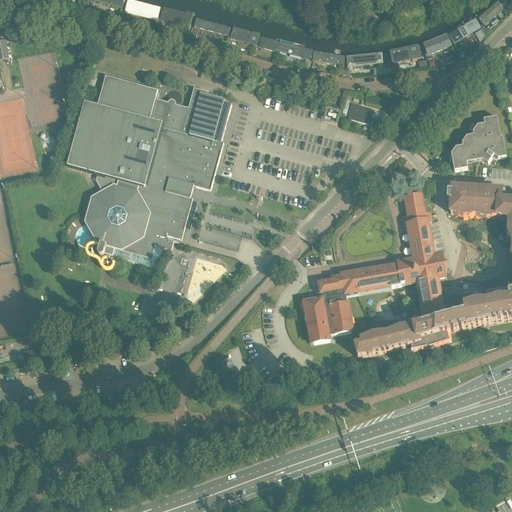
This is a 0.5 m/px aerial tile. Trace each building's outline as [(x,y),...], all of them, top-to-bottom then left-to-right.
[(93,6),(113,11),(116,10),(117,7),(115,4),(99,0),(92,0),(93,0),(92,3),(93,6)] [(86,4),(84,10),(92,13),(94,6),(86,4)] [(503,12),(505,14),(506,15),(511,10),(511,9),(509,6),(503,12)] [(481,25),(483,27),(486,27),(502,14),(502,12),(501,9),(498,9),(481,22),(481,25)] [(132,16),(153,22),(155,20),(156,17),(154,15),(134,10),(132,11),(131,14),(132,16)] [(164,18),(165,21),(186,26),(188,25),(189,22),(187,20),(167,14),(165,16),(164,18)] [(161,20),(158,31),(163,32),(166,21),(161,20)] [(199,33),(200,35),(220,41),(223,39),(223,36),(222,34),(202,28),(199,30),(199,33)] [(456,44),(459,45),(477,34),(477,31),(476,29),(473,28),(455,39),(454,41),(456,44)] [(229,43),(250,49),(252,47),(253,44),(252,42),(231,36),(229,38),(228,41),(229,43)] [(6,41),(0,42),(0,61),(5,61),(9,60),(6,41)] [(426,57),(429,58),(448,51),(449,48),(448,46),(446,44),(426,52),(425,54),(426,57)] [(258,49),(256,58),(259,59),(259,58),(270,61),(272,53),(258,49)] [(278,56),(298,61),(300,60),(301,57),(300,54),(279,49),(277,51),(276,54),(278,56)] [(398,64),(400,66),(421,61),(422,59),(422,56),(419,55),(399,59),(397,61),(398,64)] [(319,63),(321,66),(342,69),(344,67),(344,64),(343,62),(322,59),(320,60),(319,63)] [(390,68),(390,71),(391,71),(391,74),(393,73),(394,75),(399,75),(398,66),(392,67),(392,68),(390,68)] [(213,74),(211,82),(223,85),(225,78),(213,74)] [(186,88),(185,94),(181,108),(176,106),(176,105),(176,103),(174,102),(172,101),(170,102),(169,103),(168,104),(164,103),(164,105),(155,103),(158,92),(106,78),(98,107),(85,104),(68,167),(98,176),(96,182),(101,192),(92,199),(85,223),(87,226),(96,243),(98,246),(100,246),(98,253),(98,254),(98,255),(99,255),(99,256),(99,257),(100,257),(101,257),(102,257),(103,257),(104,256),(105,255),(157,269),(162,250),(172,252),(174,244),(181,245),(183,237),(193,200),(188,199),(190,192),(191,187),(208,191),(219,153),(221,153),(223,145),(221,144),(232,106),(225,104),(225,101),(208,97),(209,94),(186,88)] [(348,120),(371,126),(375,112),(352,106),(348,120)] [(340,113),(329,110),(328,110),(325,121),(325,122),(336,125),(337,125),(339,119),(339,117),(340,114),(340,113)] [(478,159),(483,162),(488,166),(494,158),(498,161),(507,159),(503,139),(501,140),(497,119),(484,122),(485,126),(478,128),(473,134),(474,137),(467,139),(463,145),(463,148),(456,150),(452,156),(455,173),(468,171),(467,162),(477,160),(478,159)] [(436,317),(430,318),(432,324),(414,329),(401,330),(388,335),(374,336),(361,342),(362,347),(357,348),(359,359),(373,358),(373,357),(411,347),(413,352),(433,349),(450,343),(448,334),(462,331),(489,326),(511,322),(511,205),(500,204),(500,194),(492,193),(492,194),(484,194),(483,193),(469,192),(469,193),(461,192),(460,191),(453,191),(453,192),(449,192),(448,193),(448,200),(452,202),(451,215),(458,217),(459,215),(468,215),(468,218),(475,217),(481,219),(482,216),(491,217),(492,220),(499,218),(499,216),(503,216),(504,221),(509,223),(508,229),(511,229),(511,233),(511,238),(510,240),(511,243),(511,294),(505,296),(504,293),(498,296),(492,296),(492,299),(487,299),(487,296),(486,296),(474,293),(459,297),(449,295),(447,303),(444,303),(448,325),(437,327),(436,317)] [(424,319),(430,318),(436,317),(437,327),(448,325),(444,303),(442,303),(442,300),(441,300),(438,281),(445,279),(444,272),(446,271),(445,264),(443,265),(442,257),(434,259),(428,225),(431,224),(430,216),(425,217),(421,197),(406,200),(409,220),(404,221),(406,232),(409,231),(415,262),(399,265),(400,267),(342,277),(343,279),(338,279),(337,280),(336,280),(336,281),(335,282),(335,283),(334,283),(334,284),(334,285),(335,286),(329,287),(328,284),(320,285),(322,300),(311,302),(306,302),(308,309),(305,309),(307,326),(310,325),(311,331),(308,331),(310,340),(313,340),(314,346),(331,343),(331,338),(352,335),(351,328),(354,328),(352,319),(349,320),(348,314),(351,313),(350,305),(348,305),(347,300),(346,296),(391,289),(392,289),(392,290),(393,290),(401,288),(402,288),(402,287),(418,284),(424,319)] [(25,354),(26,360),(36,358),(35,352),(25,354)]
